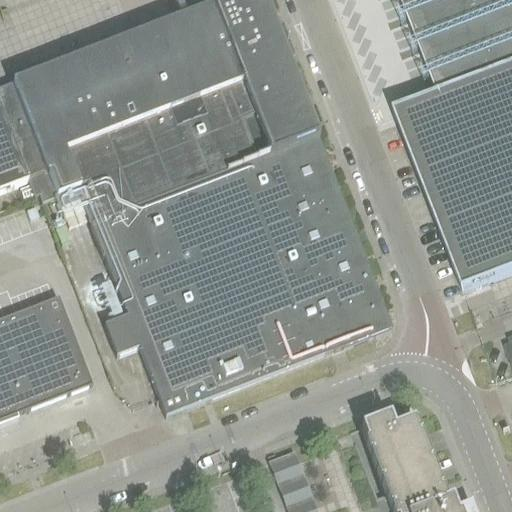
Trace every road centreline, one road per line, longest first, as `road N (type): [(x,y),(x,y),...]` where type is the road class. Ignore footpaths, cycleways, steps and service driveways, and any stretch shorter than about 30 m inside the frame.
road 1 (unclassified): [(34,511),(388,377),(428,378)]
road 2 (unclassified): [(428,378),(428,327),(303,0)]
road 3 (unclassified): [(501,511),(459,403),(428,378)]
